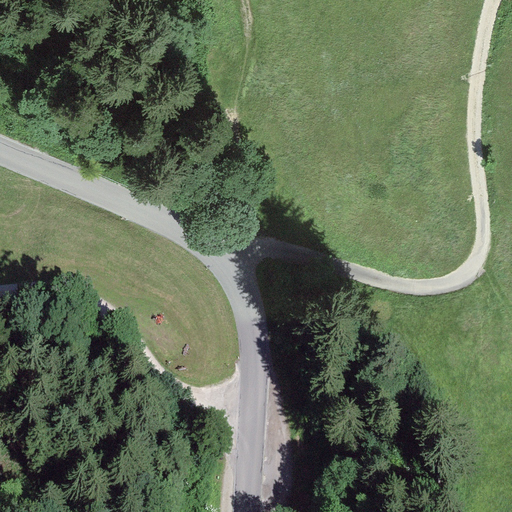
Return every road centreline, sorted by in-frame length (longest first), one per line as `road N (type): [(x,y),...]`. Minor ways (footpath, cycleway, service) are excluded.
road 1 (track): [(493,0),(480,40),(473,123),(483,195),(477,265),(444,283),(400,283),(280,249),(223,261)]
road 2 (tertiary): [(0,151),(169,223),(223,261),(243,300),(254,409),(246,511)]
road 3 (track): [(254,409),(201,398),(162,377),(122,325),(87,298),(0,292)]
